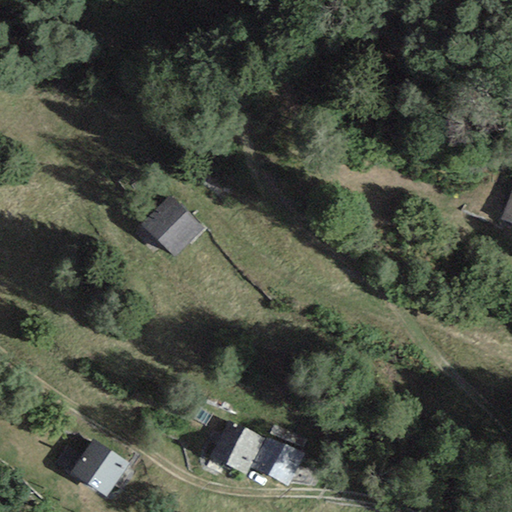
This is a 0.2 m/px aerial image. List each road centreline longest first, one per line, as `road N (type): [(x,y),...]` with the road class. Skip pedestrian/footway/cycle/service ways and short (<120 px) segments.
road 1 (track): [(202,0),(235,60),(251,156),(275,229),(378,298),(420,350),(511,424)]
road 2 (track): [(0,351),(49,397),(202,484),(388,511)]
road 3 (track): [(230,0),(261,66),(344,173),(365,186)]
